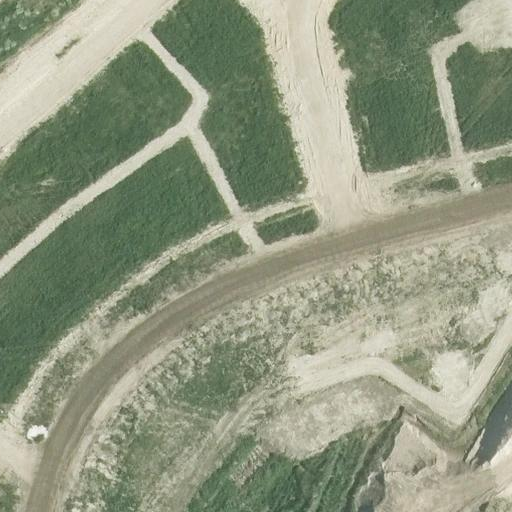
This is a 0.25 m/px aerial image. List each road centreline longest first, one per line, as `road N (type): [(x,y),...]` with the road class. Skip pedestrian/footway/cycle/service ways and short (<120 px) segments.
road 1 (residential): [(60,476),(107,389),(154,350),(231,299),(349,252)]
road 2 (residential): [(281,21),(349,252)]
road 3 (residential): [(145,0),(0,130)]
road 4 (residential): [(349,252),(511,214)]
